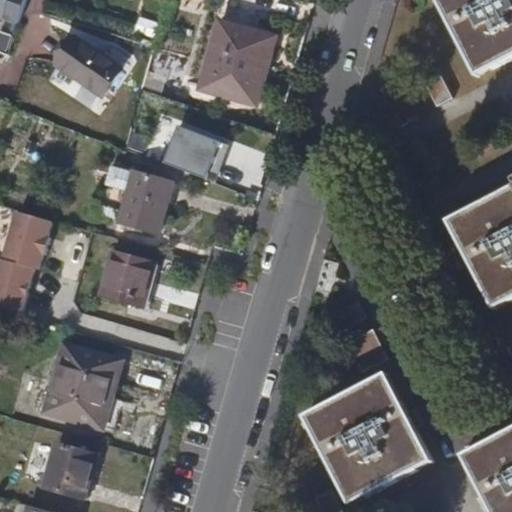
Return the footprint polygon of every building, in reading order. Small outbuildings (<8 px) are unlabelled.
[(18,2),(13,0),(0,0),(0,36),(6,39),(18,2)] [(511,62),(511,0),(435,0),(476,81),(511,62)] [(138,18),(134,33),(154,37),(157,22),(138,18)] [(286,37),(229,21),(210,88),(267,105),(286,37)] [(125,87),(78,59),(60,88),(107,116),(125,87)] [(451,103),(438,77),(423,85),(436,111),(451,103)] [(128,213),(134,193),(110,186),(104,207),(128,213)] [(511,191),(452,222),(497,310),(511,301),(511,191)] [(178,206),(134,193),(128,213),(119,244),(164,257),(178,206)] [(50,260),(54,245),(19,235),(6,283),(37,292),(41,293),(46,277),(47,278),(53,260),(50,260)] [(154,286),(110,274),(97,316),(142,329),(154,286)] [(0,293),(0,332),(23,339),(37,292),(6,283),(3,282),(0,293)] [(368,319),(360,303),(359,304),(334,317),(342,333),(368,319)] [(389,360),(374,331),(348,344),(363,373),(388,360),(389,360)] [(121,381),(65,366),(46,434),(101,449),(121,381)] [(406,409),(389,377),(320,412),(306,419),(352,506),(435,463),(416,428),(406,409)] [(511,511),(511,432),(466,457),(495,511),(511,511)] [(85,511),(95,476),(55,466),(43,509),(54,511),(85,511)] [(341,511),(342,511),(333,493),(317,501),(323,511),(341,511)]
